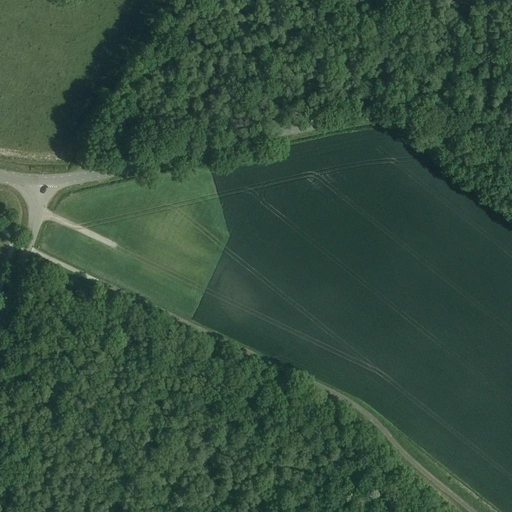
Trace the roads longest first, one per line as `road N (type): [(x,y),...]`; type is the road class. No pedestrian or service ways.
road 1 (tertiary): [(511,144),(425,116),(373,113),(39,182)]
road 2 (tertiary): [(0,334),(39,182)]
